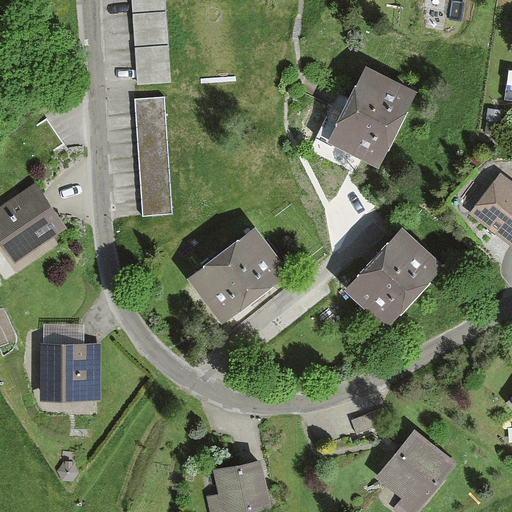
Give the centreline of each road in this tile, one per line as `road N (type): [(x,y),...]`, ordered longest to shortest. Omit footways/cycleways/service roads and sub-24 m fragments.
road 1 (residential): [(136,335),(199,388),(246,405),(290,408),(388,375),(511,304)]
road 2 (residential): [(136,335),(108,257),(92,0)]
